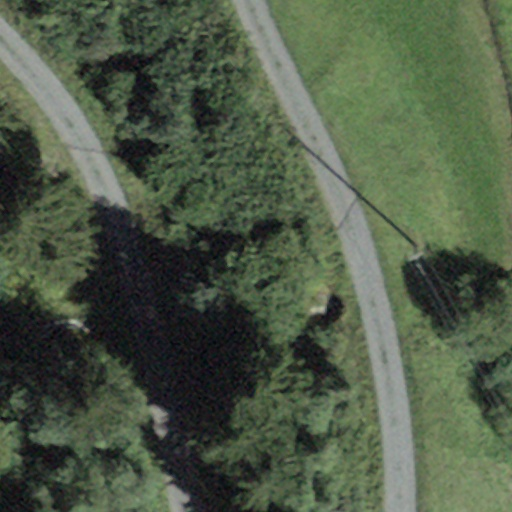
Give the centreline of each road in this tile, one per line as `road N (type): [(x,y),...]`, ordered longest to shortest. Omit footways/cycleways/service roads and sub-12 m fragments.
road 1 (track): [(243,0),(314,140),(369,287),(395,511)]
road 2 (track): [(192,511),(109,192),(74,120),(0,35)]
